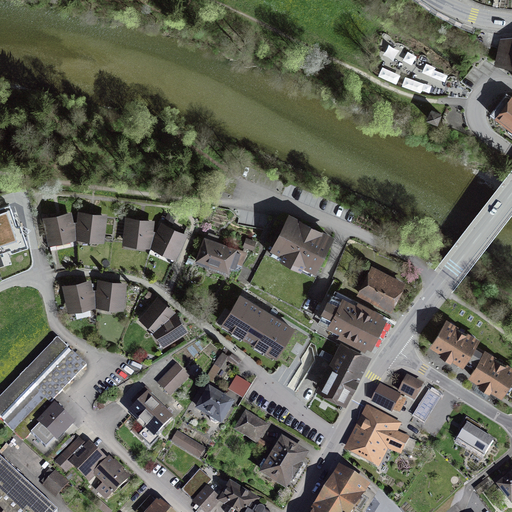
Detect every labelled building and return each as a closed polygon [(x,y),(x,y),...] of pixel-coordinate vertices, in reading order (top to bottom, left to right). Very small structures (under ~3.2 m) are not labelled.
[(511,43),(510,43),(501,41),(496,62),(511,66),(511,43)] [(383,65),(383,74),(400,74),(400,64),(383,65)] [(406,74),(405,84),(423,86),(424,76),(406,74)] [(491,114),(499,120),(501,117),(511,125),(511,97),(506,93),(491,114)] [(431,110),(428,118),(437,122),(441,114),(431,110)] [(9,206),(0,208),(0,255),(26,246),(20,227),(17,228),(9,206)] [(101,239),(104,217),(81,214),(80,223),(75,223),(76,232),(79,232),(79,237),(101,239)] [(76,232),(75,223),(70,224),(69,215),(46,220),(51,242),(55,241),(56,249),(71,246),(69,238),(73,237),(72,233),(76,232)] [(330,237),(290,217),(274,248),(314,268),(330,237)] [(152,241),(155,232),(150,231),(151,222),(128,220),(126,242),(148,245),(149,240),(152,241)] [(183,235),(163,226),(159,234),(155,232),(152,241),(155,242),(153,246),(174,256),(183,235)] [(234,250),(216,243),(218,238),(208,234),(197,261),(207,265),(208,262),(217,265),(216,268),(226,272),(229,265),(235,267),(236,263),(241,265),(245,254),(239,251),(239,252),(234,250)] [(254,244),(247,241),(244,249),(252,251),(254,244)] [(356,284),(366,265),(358,261),(349,279),(356,284)] [(390,305),(400,285),(373,271),(363,292),(390,305)] [(100,291),(95,290),(95,300),(99,300),(98,304),(121,307),(123,285),(101,282),(100,291)] [(92,301),(95,300),(95,290),(90,291),(88,283),(66,287),(71,309),(93,305),(92,301)] [(322,319),(319,324),(357,345),(360,339),(370,344),(382,322),(372,317),(375,311),(338,292),(335,297),(327,293),(315,315),(322,319)] [(257,343),(259,340),(267,345),(265,348),(275,355),(292,328),(241,297),(224,323),(235,329),(236,326),(245,332),(243,335),(257,343)] [(143,318),(155,329),(174,313),(158,300),(143,318)] [(184,330),(174,313),(155,329),(164,342),(184,330)] [(474,347),(477,341),(446,321),(432,344),(463,363),(465,361),(475,367),(470,375),(502,394),(511,375),(511,369),(485,352),(484,353),(474,347)] [(4,422),(23,441),(31,433),(46,448),(55,438),(56,438),(72,422),(50,403),(86,365),(72,351),(71,352),(67,348),(68,347),(57,337),(0,396),(0,417),(5,421),(4,422)] [(343,399),(361,366),(359,365),(363,357),(344,347),(343,349),(338,347),(324,376),(328,378),(322,388),(343,399)] [(211,370),(216,373),(228,356),(222,352),(211,370)] [(241,361),(232,354),(227,360),(236,367),(241,361)] [(176,366),(159,384),(170,394),(187,376),(176,366)] [(244,397),(253,383),(238,373),(229,387),(244,397)] [(422,385),(408,377),(400,392),(415,400),(422,385)] [(398,396),(381,387),(374,400),(391,409),(398,396)] [(170,407),(162,400),(157,405),(147,396),(151,393),(145,388),(137,396),(142,401),(131,412),(155,434),(170,418),(165,413),(170,407)] [(439,396),(428,390),(415,415),(426,421),(439,396)] [(219,421),(220,422),(231,404),(210,391),(199,409),(211,416),(210,418),(211,421),(215,423),(218,423),(219,421)] [(380,464),(383,458),(378,455),(385,442),(411,454),(417,441),(391,431),(394,425),(384,420),(386,417),(371,409),(351,449),(380,464)] [(267,426),(246,413),(236,429),(256,442),(267,426)] [(484,456),(494,441),(467,424),(458,439),(484,456)] [(177,434),(172,441),(199,457),(203,450),(177,434)] [(65,470),(72,463),(87,448),(79,440),(57,463),(65,470)] [(260,441),(257,447),(265,452),(269,446),(260,441)] [(283,442),(272,459),(269,457),(266,462),(264,461),(260,468),(265,471),(265,473),(266,474),(265,475),(283,485),(283,484),(285,485),(289,479),(290,479),(300,462),(299,462),(304,455),(283,442)] [(88,479),(94,473),(106,461),(90,445),(87,448),(72,463),(88,479)] [(57,511),(58,511),(0,457),(0,511),(57,511)] [(108,458),(106,461),(94,473),(104,483),(97,490),(106,499),(113,491),(114,493),(128,478),(117,467),(118,466),(115,462),(113,463),(108,458)] [(200,470),(182,490),(194,500),(211,480),(200,470)] [(365,486),(341,471),(314,511),(363,511),(374,496),(364,487),(365,486)] [(67,483),(55,472),(44,485),(56,496),(67,483)] [(387,484),(391,477),(382,472),(378,479),(387,484)] [(511,475),(500,486),(502,488),(493,495),(497,501),(506,494),(511,500),(511,499),(511,475)] [(232,508),(229,511),(264,511),(263,508),(259,508),(257,510),(252,507),(256,501),(230,486),(221,501),(232,508)] [(206,511),(217,500),(206,491),(196,502),(206,511)] [(167,511),(150,497),(136,511),(167,511)]
